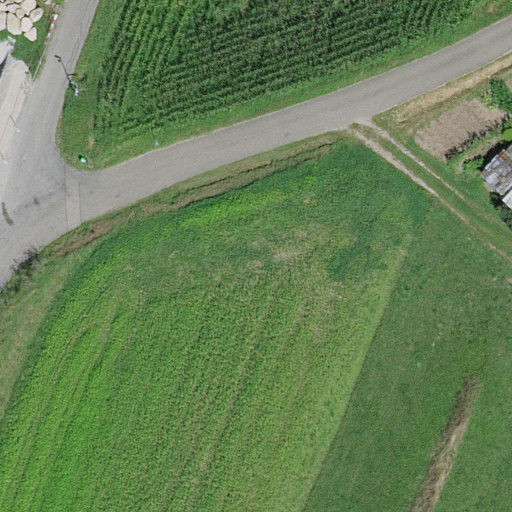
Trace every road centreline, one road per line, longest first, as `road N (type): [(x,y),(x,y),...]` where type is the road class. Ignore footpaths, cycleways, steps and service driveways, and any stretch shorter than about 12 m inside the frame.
road 1 (residential): [(13,189),(81,196),(316,120),(511,31)]
road 2 (residential): [(13,189),(85,0)]
